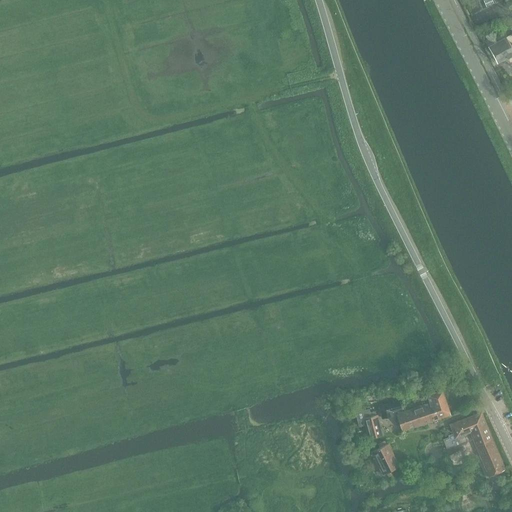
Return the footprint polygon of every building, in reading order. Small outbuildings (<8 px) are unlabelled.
[(505,37),(488,47),(497,63),(505,58),(509,64),(511,62),(511,46),(511,47),(505,37)] [(420,406),(396,414),(402,431),(426,423),(450,415),(442,390),(427,395),(430,403),(420,406)] [(398,402),(379,408),(382,419),(392,416),(391,412),(400,409),(398,402)] [(377,415),(376,415),(375,411),(370,412),(369,409),(355,413),(359,426),(365,425),(379,421),(377,415)] [(448,437),(442,439),(446,449),(458,445),(456,438),(470,432),(473,438),(474,442),(481,457),(489,477),(505,469),(497,450),(489,431),(481,413),(450,424),(453,433),(447,435),(448,437)] [(382,435),(379,421),(365,425),(368,438),(382,435)] [(388,444),(371,452),(375,459),(392,451),(388,444)] [(392,451),(375,459),(382,475),(386,473),(390,471),(399,466),(392,451)]
